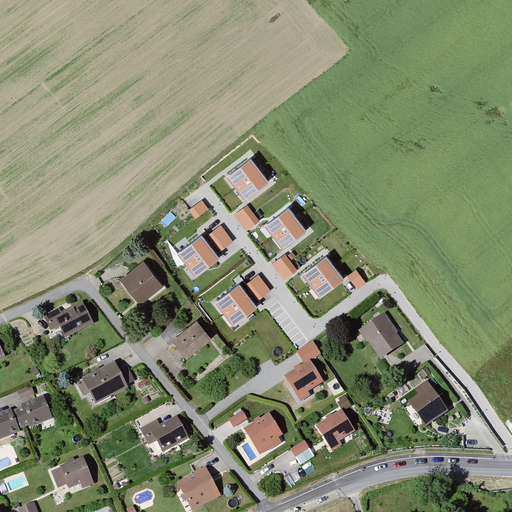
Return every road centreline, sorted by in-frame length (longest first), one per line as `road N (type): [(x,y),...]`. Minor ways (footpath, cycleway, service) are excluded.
road 1 (residential): [(511,442),(388,284),(307,324),(210,196)]
road 2 (residential): [(0,318),(87,286),(270,511)]
road 3 (tertiary): [(511,467),(395,469),(281,511)]
